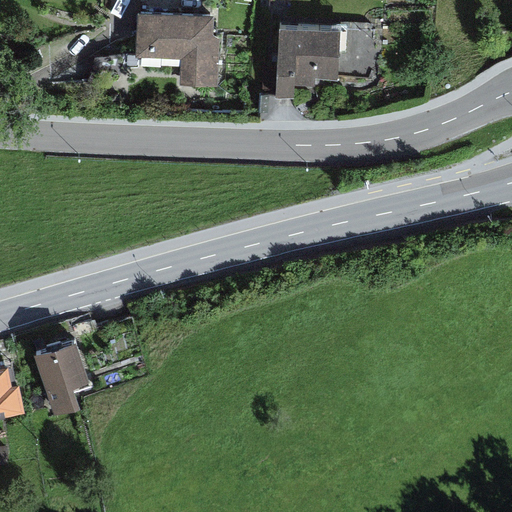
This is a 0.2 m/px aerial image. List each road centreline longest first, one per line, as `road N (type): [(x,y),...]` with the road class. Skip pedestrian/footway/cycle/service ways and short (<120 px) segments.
road 1 (secondary): [(511,183),(0,317)]
road 2 (tertiary): [(0,133),(297,148),(365,144),(511,94)]
